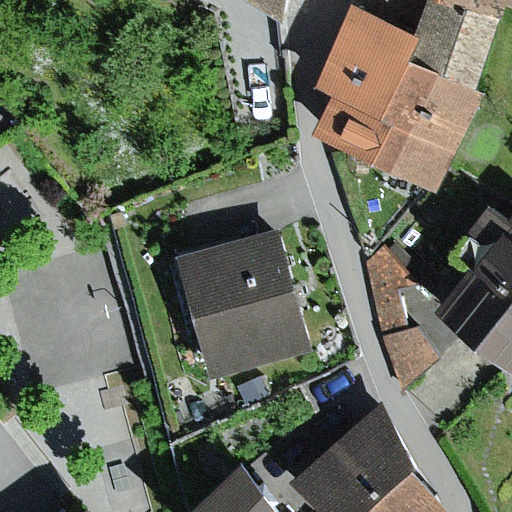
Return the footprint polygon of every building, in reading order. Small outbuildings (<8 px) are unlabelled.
[(254,0),(273,13),(276,0),(254,0)] [(437,0),(429,0),(415,33),(405,56),(473,86),(497,19),(437,0)] [(511,0),(437,0),(497,19),(502,6),(511,8),(511,0)] [(433,188),(482,90),(473,86),(405,56),(415,33),(363,7),(349,2),(313,82),(330,91),(313,130),(433,188)] [(511,208),(508,214),(487,199),(466,228),(485,242),(433,308),(511,368),(511,208)] [(276,229),(176,255),(207,373),(307,347),(276,229)] [(417,282),(383,245),(365,262),(381,335),(400,391),(438,356),(417,324),(405,327),(395,286),(417,282)] [(379,401),(288,478),(323,511),(357,511),(410,467),(415,463),(379,401)] [(308,511),(307,510),(305,511),(279,511),(238,460),(181,511),(308,511)] [(451,511),(410,467),(357,511),(451,511)]
